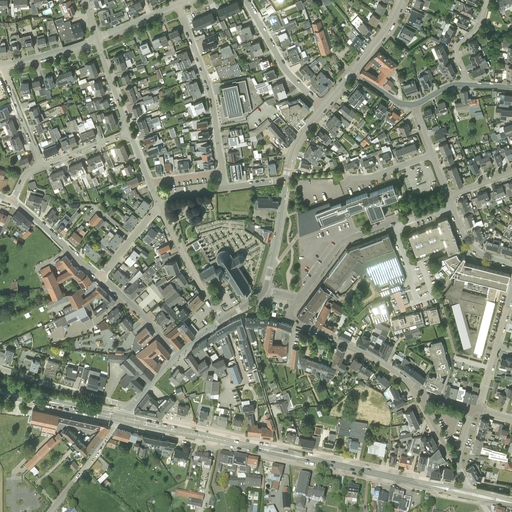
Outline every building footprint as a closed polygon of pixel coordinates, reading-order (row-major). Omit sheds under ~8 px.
[(40,0),(41,3),(46,2),(46,4),(47,8),(54,6),(52,0),(51,0),(49,1),(48,1),(47,0),(40,0)] [(63,4),(64,8),(66,12),(67,12),(68,15),(75,13),(70,0),(69,0),(68,0),(67,0),(60,3),(61,5),(63,4)] [(126,3),(124,0),(123,0),(122,1),(126,11),(129,10),(131,14),(134,13),(133,12),(137,11),(134,4),(133,4),(132,1),(126,3)] [(301,0),(300,0),(296,2),(300,11),(305,8),(301,0)] [(419,0),(414,0),(413,5),(421,9),(423,5),(428,6),(430,0),(429,0),(420,0),(419,0)] [(503,8),(508,6),(505,0),(498,0),(499,2),(496,4),(500,13),(504,11),(503,8)] [(134,4),(137,11),(140,9),(140,10),(143,8),(140,1),(134,4)] [(237,1),(232,3),(236,12),(241,10),(237,1)] [(99,15),(100,18),(111,14),(109,8),(116,6),(116,3),(114,3),(109,5),(106,6),(107,9),(105,9),(98,12),(99,15)] [(227,5),(231,14),(236,12),(232,3),(227,5)] [(376,10),(382,13),(386,6),(379,3),(376,10)] [(470,9),(471,6),(464,4),(461,11),(471,16),(473,13),(470,12),(472,10),(470,9)] [(222,7),(226,16),(231,14),(227,5),(222,7)] [(226,16),(222,7),(217,10),(221,18),(226,16)] [(279,20),(282,19),(279,13),(282,12),(280,9),(274,12),(275,15),(268,18),(269,18),(271,23),(279,20)] [(412,10),(407,20),(413,22),(413,24),(418,26),(423,14),(412,10)] [(112,15),(111,14),(100,18),(102,22),(101,22),(102,25),(110,22),(110,25),(118,21),(118,19),(124,16),(121,11),(115,13),(112,15)] [(212,12),(207,14),(212,25),(217,23),(212,12)] [(207,14),(202,16),(206,25),(210,23),(211,25),(212,25),(207,14)] [(369,21),(375,25),(379,18),(373,14),(369,21)] [(457,23),(466,27),(469,21),(468,21),(469,18),(460,15),(459,17),(457,23)] [(201,27),(206,25),(202,16),(197,18),(201,27)] [(196,29),(201,27),(197,18),(192,21),(196,29)] [(61,40),(55,25),(54,21),(53,19),(48,20),(51,33),(50,33),(51,36),(49,36),(50,43),(61,40)] [(366,37),(372,31),(368,27),(362,21),(363,21),(361,19),(354,25),(363,33),(362,33),(366,37)] [(64,22),(55,25),(61,40),(75,37),(84,34),(80,22),(71,25),(69,20),(64,22)] [(273,29),(281,26),(279,20),(271,23),(273,29)] [(326,40),(323,29),(320,21),(313,24),(316,35),(317,39),(318,43),(326,40)] [(278,34),(281,40),(288,36),(291,35),(291,30),(298,27),(296,23),(285,28),(286,30),(278,34)] [(453,25),(450,23),(448,26),(445,25),(442,30),(445,31),(454,35),(456,29),(455,29),(456,26),(453,25)] [(239,35),(251,31),(249,25),(242,27),(241,24),(235,26),(236,29),(237,29),(239,35)] [(414,32),(404,27),(398,37),(404,40),(404,41),(408,43),(414,32)] [(351,30),(353,33),(349,38),(352,41),(351,42),(359,48),(364,42),(357,36),(359,34),(354,28),(351,30)] [(178,42),(181,40),(180,37),(177,29),(176,30),(171,32),(168,34),(170,39),(172,43),(177,41),(178,42)] [(239,35),(241,41),(244,40),(253,37),(251,31),(239,35)] [(441,34),(438,39),(440,40),(444,42),(445,39),(450,42),(453,35),(453,36),(454,35),(445,31),(444,35),(441,34)] [(11,44),(12,52),(19,51),(18,43),(17,40),(20,39),(19,33),(15,34),(10,36),(11,41),(11,44)] [(39,46),(46,44),(45,37),(44,37),(44,34),(37,36),(38,38),(38,39),(39,46)] [(172,43),(170,39),(168,40),(165,34),(159,37),(161,44),(163,47),(166,45),(168,50),(165,52),(166,55),(175,52),(172,43)] [(210,35),(205,38),(206,41),(202,43),(205,51),(217,46),(215,41),(217,40),(215,34),(210,35)] [(283,46),(291,42),(293,41),(291,35),(288,36),(281,40),(283,45),(283,46)] [(159,37),(152,40),(156,50),(159,49),(158,45),(161,44),(159,37)] [(22,46),(26,45),(27,49),(34,47),(31,39),(25,41),(21,41),(22,46)] [(469,49),(471,53),(478,50),(477,46),(478,46),(476,39),(468,42),(471,49),(469,49)] [(330,51),(326,40),(318,43),(322,54),(330,51)] [(510,40),(505,40),(504,40),(503,42),(503,47),(507,48),(507,53),(511,53),(511,45),(510,46),(510,40)] [(246,43),(241,44),(242,47),(245,46),(246,49),(250,48),(251,51),(260,47),(258,42),(258,41),(250,44),(246,45),(246,43)] [(148,63),(145,57),(145,56),(151,53),(150,50),(147,42),(146,42),(146,43),(141,45),(140,45),(143,52),(140,53),(142,58),(145,64),(148,63)] [(216,66),(215,67),(219,77),(226,74),(227,76),(234,74),(235,76),(242,72),(237,62),(236,63),(234,58),(237,56),(238,56),(233,48),(231,49),(229,44),(220,48),(222,53),(218,55),(217,52),(210,55),(212,59),(213,59),(215,64),(216,66)] [(431,49),(434,55),(437,53),(437,54),(445,50),(442,44),(431,49)] [(253,60),(253,61),(258,59),(256,56),(263,53),(262,53),(260,47),(251,51),(249,51),(251,57),(250,57),(252,61),(253,60)] [(288,51),(290,56),(298,53),(295,47),(287,50),(287,51),(288,51)] [(117,63),(127,59),(135,57),(133,50),(125,53),(114,56),(117,63)] [(173,63),(176,62),(189,57),(188,54),(186,50),(179,53),(176,54),(178,58),(172,61),(173,63)] [(447,57),(445,50),(437,54),(440,59),(438,59),(438,61),(439,64),(446,61),(444,58),(447,57)] [(371,60),(372,61),(379,67),(387,58),(379,51),(371,60)] [(298,53),(290,56),(292,62),(299,60),(300,62),(307,59),(309,58),(307,55),(304,56),(304,57),(303,57),(301,52),(298,53)] [(479,65),(486,62),(484,58),(482,59),(479,53),(472,56),(472,57),(470,58),(472,64),(478,62),(479,65)] [(503,59),(503,62),(510,63),(510,60),(511,60),(511,53),(507,53),(507,59),(503,59)] [(309,64),(307,66),(306,65),(309,62),(307,59),(300,62),(302,65),(302,66),(299,69),(303,74),(315,63),(317,62),(322,57),(321,55),(315,60),(310,65),(309,64)] [(191,63),(189,57),(176,62),(177,65),(179,64),(180,68),(191,64),(191,63)] [(261,57),(258,59),(253,61),(254,64),(258,63),(259,62),(262,69),(267,67),(267,66),(270,65),(268,59),(262,61),(261,57)] [(389,75),(398,65),(388,57),(387,58),(379,67),(380,67),(382,69),(389,75)] [(128,63),(127,59),(117,63),(119,70),(129,66),(128,63)] [(359,72),(373,81),(377,76),(365,70),(372,61),(371,60),(359,72)] [(75,71),(75,72),(76,75),(87,71),(96,68),(94,61),(85,65),(85,66),(79,68),(79,69),(75,71)] [(447,64),(446,61),(439,64),(437,64),(442,73),(445,72),(453,68),(450,62),(447,64)] [(481,67),(472,71),(476,79),(487,74),(484,68),(488,67),(486,62),(479,65),(481,67)] [(506,69),(506,73),(511,72),(511,65),(510,66),(510,63),(503,62),(503,66),(503,69),(506,69)] [(316,70),(319,68),(315,63),(303,74),(308,79),(314,73),(312,71),(314,70),(316,70)] [(98,75),(96,68),(87,71),(89,78),(98,75)] [(456,75),(453,68),(445,72),(447,77),(446,78),(447,82),(453,80),(452,77),(456,75)] [(189,78),(196,76),(193,69),(187,71),(187,70),(183,71),(185,76),(181,78),(183,81),(189,78)] [(271,77),(276,76),(275,72),(274,72),(273,69),(264,73),(267,81),(272,79),(271,77)] [(387,77),(389,75),(382,69),(379,73),(377,76),(373,81),(380,85),(381,84),(387,77)] [(71,70),(65,72),(68,82),(70,82),(77,79),(76,75),(75,72),(72,72),(71,70)] [(425,74),(418,77),(423,88),(432,85),(430,82),(429,82),(429,80),(432,79),(428,70),(424,71),(425,74)] [(322,93),(333,82),(321,71),(316,76),(318,78),(316,79),(315,78),(311,83),(314,86),(318,89),(316,90),(318,92),(319,91),(322,93)] [(57,78),(57,80),(56,81),(58,86),(68,82),(65,72),(58,74),(59,77),(57,78)] [(121,76),(124,82),(130,80),(129,77),(133,76),(131,72),(121,76)] [(511,72),(506,73),(506,78),(503,78),(503,83),(510,83),(510,80),(511,79),(511,72)] [(52,76),(44,78),(47,87),(54,85),(52,76)] [(395,83),(389,79),(383,86),(389,90),(390,89),(395,94),(398,90),(393,86),(395,83)] [(39,80),(32,82),(34,89),(41,87),(39,80)] [(92,90),(94,90),(103,87),(100,80),(91,83),(90,84),(89,81),(87,82),(79,85),(81,88),(90,85),(92,90)] [(184,90),(185,93),(199,88),(196,81),(193,82),(192,80),(185,82),(187,89),(184,90)] [(224,113),(224,114),(228,113),(228,116),(243,113),(243,112),(252,111),(245,80),(236,81),(236,82),(237,83),(222,87),(224,96),(221,97),(225,113),(224,113)] [(412,95),(418,92),(414,81),(403,84),(407,94),(411,93),(412,95)] [(284,89),(282,82),(274,85),(275,85),(272,87),(270,83),(262,87),(263,92),(270,90),(270,89),(272,89),(273,92),(274,93),(284,89)] [(22,90),(22,93),(23,96),(30,95),(29,92),(28,83),(21,84),(22,86),(21,86),(21,90),(22,90)] [(136,85),(135,86),(126,89),(128,95),(138,91),(136,85)] [(105,93),(103,87),(94,90),(96,96),(105,93)] [(199,88),(185,93),(186,95),(189,94),(189,95),(193,94),(194,97),(202,94),(200,91),(199,88)] [(354,89),(351,93),(360,101),(361,101),(362,102),(365,98),(364,97),(366,94),(361,90),(360,91),(357,88),(355,90),(354,89)] [(265,101),(269,105),(276,102),(275,101),(274,99),(279,97),(279,98),(287,95),(284,89),(274,93),(273,92),(273,93),(275,97),(265,101)] [(128,95),(130,102),(139,98),(141,97),(139,91),(138,91),(128,95)] [(356,106),(360,101),(351,93),(348,96),(349,97),(348,99),(351,101),(350,103),(352,105),(354,104),(356,106)] [(511,95),(504,95),(504,100),(500,100),(499,106),(508,107),(508,103),(511,103),(511,95)] [(103,100),(102,97),(92,101),(86,103),(89,112),(109,105),(107,99),(103,100)] [(149,98),(143,100),(142,101),(144,105),(154,102),(153,97),(149,98)] [(278,104),(281,112),(285,116),(286,115),(287,115),(286,116),(288,118),(289,117),(290,118),(289,120),(298,128),(305,120),(302,117),(310,108),(299,98),(289,102),(288,100),(278,104)] [(191,101),(184,104),(186,107),(189,106),(193,116),(198,115),(197,113),(206,110),(202,100),(192,104),(191,101)] [(444,101),(437,104),(438,108),(435,109),(437,116),(441,114),(440,112),(447,109),(444,101)] [(481,110),(479,104),(469,105),(468,101),(462,102),(455,103),(456,108),(466,107),(466,109),(469,108),(469,113),(474,112),(475,118),(484,117),(481,110)] [(387,107),(380,102),(375,109),(379,111),(376,115),(383,119),(389,111),(386,109),(387,107)] [(141,104),(139,105),(138,105),(132,107),(135,115),(141,113),(144,112),(141,104)] [(356,112),(351,108),(350,109),(344,104),(340,107),(339,109),(342,112),(342,113),(350,119),(356,112)] [(0,109),(0,121),(5,119),(4,116),(10,114),(7,107),(0,109)] [(32,117),(39,114),(36,107),(29,110),(32,117)] [(429,116),(433,114),(434,114),(433,110),(431,110),(431,108),(423,111),(427,121),(430,120),(429,116)] [(500,120),(509,121),(509,117),(511,117),(511,109),(496,108),(495,113),(500,114),(500,120)] [(394,123),(399,116),(392,111),(387,119),(394,123)] [(104,115),(103,112),(97,114),(99,119),(105,117),(106,122),(114,119),(112,112),(104,115)] [(32,117),(34,124),(42,121),(41,120),(44,119),(42,114),(41,114),(39,115),(39,114),(32,117)] [(334,114),(330,119),(339,126),(338,126),(339,127),(343,122),(344,123),(347,121),(342,116),(339,118),(334,114)] [(150,119),(149,117),(137,121),(140,127),(152,123),(159,120),(158,116),(150,119)] [(95,126),(93,121),(91,117),(86,119),(89,126),(87,126),(87,127),(85,128),(86,131),(89,138),(95,136),(96,136),(93,128),(95,127),(95,126)] [(7,119),(5,119),(0,121),(0,125),(3,124),(5,123),(7,128),(14,125),(12,120),(12,119),(8,121),(7,119)] [(75,119),(71,120),(75,130),(79,129),(75,119)] [(114,119),(106,122),(109,128),(117,126),(114,119)] [(200,119),(192,120),(194,129),(208,126),(207,121),(200,122),(200,119)] [(335,131),(338,126),(339,126),(330,119),(326,124),(332,128),(329,132),(334,137),(338,133),(335,131)] [(358,124),(362,127),(366,121),(364,120),(363,119),(358,124)] [(71,132),(75,130),(71,120),(67,122),(71,132)] [(273,122),(272,122),(268,127),(274,133),(278,137),(282,133),(280,130),(275,125),(273,122)] [(140,127),(142,134),(149,132),(149,131),(152,130),(151,128),(151,127),(153,126),(152,123),(140,127)] [(511,130),(511,123),(503,127),(501,128),(500,130),(502,135),(492,139),(493,141),(502,138),(511,134),(511,133),(511,131),(511,130)] [(38,134),(44,132),(43,130),(41,124),(35,126),(38,134)] [(296,135),(296,134),(287,124),(283,128),(280,130),(282,133),(286,137),(286,138),(291,142),(296,135)] [(402,135),(411,132),(408,124),(399,127),(402,135)] [(1,136),(2,139),(13,135),(13,133),(17,131),(14,125),(7,128),(9,133),(7,134),(1,136)] [(444,133),(446,132),(447,132),(445,126),(435,130),(436,133),(434,134),(437,141),(445,138),(444,133)] [(55,152),(59,151),(56,144),(54,139),(57,138),(53,128),(48,130),(52,139),(47,141),(48,144),(53,154),(56,152),(55,152)] [(238,135),(238,139),(244,138),(243,134),(242,134),(241,129),(238,130),(238,128),(230,129),(230,130),(231,136),(233,135),(235,135),(238,135)] [(201,130),(195,131),(196,139),(209,137),(209,132),(201,133),(201,130)] [(83,141),(89,138),(86,131),(80,134),(83,141)] [(320,131),(315,136),(324,144),(330,137),(325,133),(324,134),(320,131)] [(380,141),(383,139),(387,137),(386,135),(385,133),(384,131),(377,136),(379,139),(380,141)] [(73,133),(66,135),(71,146),(77,143),(77,144),(77,143),(73,133)] [(286,146),(290,142),(291,142),(286,138),(286,137),(282,133),(278,137),(281,140),(279,142),(280,143),(282,142),(286,146)] [(157,134),(143,140),(146,145),(152,142),(153,145),(163,141),(162,138),(159,139),(157,134)] [(14,137),(13,135),(2,139),(4,142),(9,140),(11,145),(13,144),(21,141),(19,135),(14,137)] [(68,149),(67,147),(71,146),(66,135),(60,138),(65,151),(65,150),(68,149)] [(246,141),(244,142),(244,138),(238,139),(238,135),(235,135),(233,135),(231,136),(228,136),(230,145),(236,144),(236,147),(240,146),(241,146),(247,145),(246,141)] [(342,145),(337,140),(334,143),(339,148),(344,154),(349,152),(342,145)] [(407,142),(404,143),(408,155),(409,155),(409,154),(409,153),(413,152),(408,140),(406,141),(407,142)] [(417,151),(415,142),(411,143),(410,140),(408,140),(413,152),(417,151)] [(23,147),(21,141),(13,144),(11,145),(13,150),(14,153),(16,152),(20,151),(19,149),(23,147),(23,146),(23,147)] [(207,141),(196,143),(197,147),(201,146),(201,151),(209,150),(211,149),(210,144),(207,144),(207,141)] [(400,143),(398,144),(403,156),(406,155),(407,156),(408,155),(404,143),(401,144),(400,143)] [(53,154),(48,144),(42,146),(43,149),(46,156),(49,155),(53,154)] [(115,155),(119,154),(126,151),(123,144),(116,147),(113,149),(114,151),(115,155)] [(306,150),(317,157),(317,156),(319,157),(323,151),(321,150),(322,147),(317,144),(315,147),(315,146),(314,147),(310,144),(306,150)] [(396,145),(397,147),(392,149),(395,155),(397,155),(398,158),(403,156),(398,144),(397,144),(396,145)] [(441,155),(450,151),(449,148),(453,147),(452,145),(440,150),(441,153),(441,154),(441,155)] [(503,156),(500,148),(499,145),(496,146),(497,149),(495,150),(496,153),(494,154),(497,163),(502,161),(500,157),(503,156)] [(508,145),(500,148),(503,156),(506,155),(508,159),(511,157),(511,154),(510,148),(508,145)] [(158,146),(147,150),(149,155),(156,152),(157,155),(167,151),(165,147),(159,150),(158,146)] [(242,158),(240,146),(236,147),(233,147),(233,148),(234,148),(234,151),(228,152),(229,160),(234,159),(242,158)] [(389,146),(386,147),(387,148),(382,150),(386,162),(389,161),(388,159),(390,158),(391,159),(394,158),(389,146)] [(382,150),(382,149),(374,152),(376,159),(379,158),(381,162),(383,161),(384,163),(386,162),(382,150)] [(201,151),(196,151),(196,152),(196,153),(196,155),(202,155),(202,159),(210,158),(212,158),(212,152),(209,153),(209,150),(201,151)] [(316,159),(317,157),(306,150),(304,155),(308,158),(310,160),(309,162),(308,162),(311,164),(317,166),(318,164),(316,163),(317,161),(317,160),(316,159)] [(129,157),(126,151),(119,154),(120,158),(117,159),(118,161),(121,160),(129,157)] [(484,157),(487,166),(492,164),(490,159),(493,158),(490,151),(485,152),(482,153),(484,157)] [(372,157),(368,159),(367,159),(370,167),(373,166),(373,165),(375,164),(374,160),(376,159),(374,152),(371,153),(372,157)] [(104,164),(100,154),(94,156),(98,167),(100,173),(105,171),(102,165),(104,164)] [(487,166),(484,157),(481,158),(480,154),(474,156),(477,164),(480,163),(482,168),(487,166)] [(456,157),(456,155),(444,159),(446,164),(454,161),(453,158),(456,157)] [(30,163),(27,156),(19,160),(22,166),(30,163)] [(91,169),(95,168),(98,167),(94,156),(87,159),(90,165),(87,167),(89,172),(92,171),(91,169)] [(160,164),(155,164),(156,175),(159,174),(159,175),(162,175),(162,174),(162,171),(165,171),(163,156),(159,156),(160,164)] [(170,162),(165,163),(166,173),(172,172),(171,170),(175,170),(173,156),(169,157),(170,162)] [(361,165),(359,159),(358,156),(355,157),(356,160),(351,161),(354,170),(357,169),(356,167),(359,166),(358,166),(361,165)] [(368,168),(370,167),(367,159),(368,159),(367,156),(362,157),(359,159),(361,165),(362,167),(365,166),(365,167),(368,167),(368,168)] [(191,157),(182,158),(184,171),(190,170),(189,163),(192,163),(191,157)] [(352,171),(354,170),(351,161),(350,157),(342,160),(344,167),(347,166),(349,170),(351,169),(352,171)] [(177,158),(174,159),(175,166),(178,165),(179,171),(184,171),(182,158),(177,159),(177,158)] [(202,159),(197,160),(197,164),(203,163),(204,168),(214,167),(213,164),(214,164),(214,161),(213,161),(211,161),(210,158),(202,159)] [(471,159),(466,161),(469,168),(472,167),(473,172),(479,170),(475,161),(472,162),(471,159)] [(86,172),(85,170),(82,161),(75,164),(78,171),(79,174),(80,175),(85,173),(86,172)] [(304,170),(309,172),(310,168),(308,168),(310,164),(302,161),(300,168),(304,169),(304,170)] [(245,165),(244,162),(230,164),(232,178),(234,178),(234,180),(238,179),(238,177),(243,177),(242,173),(246,173),(245,170),(242,170),(241,165),(245,165)] [(260,174),(264,173),(263,165),(262,165),(260,165),(259,162),(253,163),(254,167),(252,167),(252,168),(253,168),(253,171),(254,172),(253,172),(253,173),(257,172),(257,173),(260,173),(260,174)] [(130,163),(124,166),(123,163),(114,167),(116,171),(121,169),(123,174),(127,173),(128,174),(135,171),(132,165),(131,166),(130,163)] [(275,163),(268,164),(269,173),(273,172),(273,171),(276,171),(276,170),(275,166),(276,166),(276,164),(275,165),(275,163)] [(72,176),(73,177),(74,180),(76,179),(80,177),(80,175),(79,174),(78,171),(75,164),(69,167),(72,176)] [(455,165),(447,168),(449,173),(461,169),(460,167),(457,168),(455,165)] [(63,169),(57,172),(59,178),(62,177),(64,181),(67,179),(63,169)] [(461,169),(449,173),(450,176),(450,177),(449,178),(450,178),(459,175),(458,172),(462,171),(461,169)] [(53,190),(62,186),(61,183),(59,178),(57,172),(50,174),(53,181),(50,182),(53,190)] [(92,178),(89,172),(85,174),(89,184),(93,182),(93,181),(92,178)] [(133,186),(136,185),(139,184),(139,183),(140,183),(137,176),(127,181),(130,187),(133,186)] [(465,178),(453,183),(455,188),(463,185),(462,182),(465,180),(465,178)] [(71,181),(76,192),(81,190),(79,186),(78,186),(76,179),(74,180),(71,181)] [(494,201),(501,199),(497,186),(496,187),(495,188),(492,189),(493,192),(490,193),(494,201)] [(497,186),(501,199),(509,196),(507,189),(504,190),(502,186),(500,187),(499,186),(498,186),(497,186)] [(348,216),(360,211),(371,207),(376,221),(377,220),(376,220),(379,219),(380,219),(384,217),(384,218),(385,217),(387,216),(383,206),(381,207),(380,203),(381,203),(381,205),(397,199),(395,194),(400,192),(399,190),(395,192),(393,187),(368,196),(367,194),(330,208),(329,204),(297,215),(300,234),(320,226),(321,228),(346,219),(345,217),(348,216)] [(32,203),(36,192),(28,189),(26,196),(29,197),(27,202),(32,203)] [(132,195),(133,194),(132,190),(131,190),(125,193),(132,198),(133,198),(132,195)] [(494,201),(490,193),(488,194),(487,191),(484,192),(483,192),(482,192),(481,192),(485,201),(486,205),(491,203),(494,202),(494,201)] [(32,203),(39,205),(40,201),(41,202),(43,194),(36,192),(32,203)] [(478,197),(474,198),(474,200),(477,208),(481,206),(480,203),(485,201),(481,192),(480,193),(479,194),(477,195),(478,197)] [(277,209),(278,201),(272,201),(272,198),(255,198),(255,208),(257,208),(277,209)] [(458,201),(460,206),(468,203),(466,198),(464,198),(462,199),(458,201)] [(137,200),(136,202),(145,209),(149,205),(144,200),(143,200),(142,202),(141,202),(137,200)] [(141,214),(145,209),(136,202),(134,203),(138,207),(136,210),(141,214),(142,214),(141,214)] [(470,210),(468,203),(460,206),(462,211),(467,209),(468,211),(470,210)] [(113,207),(107,213),(110,216),(116,210),(113,207)] [(52,209),(48,213),(45,217),(52,223),(58,216),(55,213),(56,211),(52,209)] [(465,221),(473,218),(472,215),(474,214),(474,213),(473,209),(470,210),(468,211),(469,214),(463,216),(465,221)] [(21,223),(26,217),(18,210),(13,217),(21,223)] [(79,213),(77,211),(77,210),(68,220),(60,230),(64,233),(70,227),(68,225),(73,220),(79,213)] [(96,213),(89,222),(95,226),(102,218),(96,213)] [(137,219),(138,219),(132,214),(129,217),(125,214),(124,216),(133,224),(137,219)] [(60,230),(68,220),(63,216),(60,219),(61,220),(56,226),(60,230)] [(124,224),(130,229),(129,228),(133,224),(124,216),(123,218),(126,221),(124,224)] [(448,220),(447,216),(437,220),(438,222),(437,223),(437,224),(435,225),(431,226),(425,228),(426,228),(418,231),(412,233),(408,235),(416,255),(420,254),(426,252),(425,251),(433,249),(439,247),(439,246),(443,245),(444,244),(448,255),(458,251),(460,250),(459,247),(458,247),(455,240),(456,240),(454,234),(453,234),(450,226),(451,226),(449,220),(448,220)] [(26,217),(21,223),(18,227),(22,230),(23,231),(22,233),(26,237),(31,233),(28,229),(32,222),(26,217)] [(102,218),(101,219),(96,224),(97,225),(100,227),(102,224),(105,221),(102,218)] [(475,222),(473,218),(465,221),(467,226),(473,224),(474,226),(476,225),(482,223),(481,220),(475,222)] [(482,223),(476,225),(474,226),(474,229),(472,229),(474,235),(482,232),(480,226),(483,225),(482,223)] [(82,237),(86,232),(82,229),(84,227),(82,224),(79,228),(78,227),(75,231),(74,230),(68,237),(77,244),(82,237)] [(151,228),(147,233),(159,242),(159,243),(162,240),(165,236),(163,232),(161,234),(159,237),(156,234),(157,233),(151,228)] [(272,231),(263,229),(260,228),(259,233),(263,234),(263,236),(264,237),(264,240),(270,241),(272,231)] [(511,236),(511,230),(507,228),(503,234),(510,238),(511,236)] [(107,233),(118,242),(122,238),(116,233),(115,235),(110,231),(107,233)] [(484,237),(482,232),(474,235),(476,240),(484,237)] [(101,243),(105,247),(108,244),(109,243),(114,247),(118,242),(107,233),(103,238),(100,241),(101,243)] [(152,240),(155,242),(154,243),(156,245),(159,242),(147,233),(144,238),(143,237),(143,238),(149,242),(152,240)] [(353,247),(350,248),(348,250),(346,248),(323,279),(337,289),(352,269),(361,275),(366,271),(382,297),(400,290),(401,289),(402,289),(400,284),(402,283),(404,282),(405,281),(405,279),(405,277),(403,274),(402,271),(394,248),(392,243),(388,233),(388,234),(383,236),(382,235),(382,236),(377,238),(376,238),(371,240),(370,240),(370,241),(365,243),(365,242),(364,242),(364,243),(359,245),(359,244),(358,245),(353,247)] [(492,242),(490,250),(496,252),(497,246),(500,247),(501,245),(500,245),(501,241),(493,239),(492,242)] [(195,250),(201,247),(197,240),(191,244),(195,250)] [(97,245),(93,248),(91,246),(90,246),(90,245),(91,244),(88,241),(83,247),(86,250),(86,249),(87,250),(86,252),(91,256),(98,247),(97,245)] [(100,254),(98,252),(100,248),(101,249),(102,247),(106,250),(107,248),(105,247),(101,243),(98,247),(91,256),(95,260),(100,254)] [(161,254),(168,252),(167,251),(171,249),(169,244),(157,249),(159,255),(161,254)] [(500,253),(505,255),(508,247),(501,245),(500,247),(502,248),(500,253)] [(129,254),(135,259),(140,252),(137,250),(137,251),(134,249),(129,254)] [(223,250),(222,249),(221,250),(219,252),(218,252),(217,253),(217,254),(216,256),(216,257),(216,258),(210,262),(212,265),(199,273),(204,281),(217,273),(219,275),(221,274),(222,274),(226,282),(229,280),(233,286),(232,286),(233,287),(233,286),(237,292),(238,293),(238,292),(239,294),(241,297),(243,296),(243,295),(245,293),(252,289),(249,286),(251,285),(250,284),(246,278),(247,278),(246,277),(242,271),(242,270),(241,271),(238,265),(240,263),(241,265),(241,264),(241,263),(243,262),(244,263),(244,262),(243,261),(244,258),(246,258),(246,257),(244,257),(242,254),(243,253),(242,253),(242,254),(238,254),(238,252),(237,252),(238,254),(236,255),(235,254),(234,255),(235,256),(233,257),(231,254),(231,253),(230,253),(228,251),(227,251),(228,250),(227,250),(226,250),(224,250),(223,250)] [(509,274),(462,261),(465,256),(463,255),(462,256),(460,254),(458,251),(448,255),(438,258),(438,259),(441,264),(441,265),(444,269),(445,270),(449,273),(449,274),(450,273),(456,274),(453,285),(451,284),(451,285),(443,297),(442,297),(448,299),(450,305),(449,305),(452,304),(454,312),(453,312),(454,313),(456,320),(456,321),(457,323),(457,324),(457,325),(459,331),(459,333),(459,332),(460,335),(460,336),(462,343),(462,344),(463,344),(463,347),(464,348),(465,348),(465,349),(466,350),(467,351),(468,352),(469,353),(471,353),(476,355),(477,352),(478,353),(481,353),(481,354),(482,350),(482,349),(484,342),(484,341),(485,338),(485,337),(487,330),(487,329),(488,326),(488,325),(490,318),(490,317),(491,314),(491,313),(493,306),(493,305),(494,302),(487,300),(486,301),(485,301),(486,297),(462,291),(465,278),(506,288),(509,274)] [(129,254),(125,260),(129,263),(130,263),(131,263),(135,259),(129,254)] [(58,283),(72,275),(80,270),(74,267),(65,255),(55,263),(59,268),(64,264),(69,270),(56,278),(49,265),(40,270),(46,282),(42,284),(44,288),(48,287),(58,283)] [(168,274),(180,270),(176,260),(165,264),(168,274)] [(129,271),(131,269),(127,266),(123,263),(120,266),(123,268),(120,271),(118,269),(113,274),(118,278),(123,273),(127,269),(129,271)] [(131,269),(134,273),(137,269),(132,265),(131,263),(130,263),(129,263),(127,266),(131,269)] [(147,268),(144,272),(148,277),(150,276),(156,270),(158,268),(154,264),(154,263),(151,265),(148,267),(147,268)] [(138,277),(144,272),(142,270),(139,267),(137,269),(134,273),(138,277)] [(442,269),(439,270),(438,268),(434,270),(436,278),(444,275),(442,269)] [(88,285),(92,282),(87,274),(86,275),(86,274),(80,270),(72,275),(75,278),(78,281),(83,287),(88,285)] [(144,272),(138,277),(132,283),(124,290),(131,298),(137,293),(140,290),(145,285),(151,280),(148,277),(144,272)] [(132,283),(138,277),(134,273),(129,278),(128,278),(123,273),(118,278),(124,283),(126,280),(128,282),(129,280),(132,283)] [(176,289),(187,280),(188,279),(186,277),(185,278),(181,273),(170,282),(171,283),(168,285),(163,289),(160,285),(157,287),(166,297),(176,289)] [(322,281),(297,315),(313,323),(324,299),(335,291),(322,281)] [(63,295),(58,283),(48,287),(44,288),(46,292),(50,291),(53,299),(62,296),(63,295)] [(94,290),(93,291),(97,296),(100,294),(102,296),(104,298),(109,295),(106,292),(99,285),(94,290)] [(63,295),(62,296),(64,302),(71,299),(74,308),(82,304),(83,305),(84,305),(89,302),(96,297),(97,296),(93,291),(90,294),(83,299),(81,294),(82,293),(84,292),(82,287),(76,290),(68,294),(63,295)] [(165,298),(171,305),(182,296),(176,289),(166,297),(165,298)] [(196,293),(192,297),(199,305),(204,300),(196,293)] [(109,295),(104,298),(105,299),(103,301),(104,303),(93,311),(97,316),(108,307),(107,307),(116,301),(109,295)] [(199,305),(192,297),(187,302),(194,310),(199,305)] [(376,321),(391,316),(386,300),(372,305),(375,312),(373,313),(376,321)] [(173,309),(170,306),(166,301),(160,306),(158,304),(151,311),(156,315),(155,316),(162,324),(169,317),(172,320),(178,315),(173,308),(173,309)] [(325,304),(321,314),(326,317),(331,307),(333,304),(327,301),(325,304)] [(84,305),(87,311),(92,309),(89,302),(84,305)] [(344,309),(334,302),(333,304),(331,307),(336,311),(340,314),(344,309)] [(65,315),(69,323),(80,317),(82,321),(90,317),(87,311),(84,305),(83,305),(75,309),(68,313),(65,314),(65,315)] [(178,315),(183,320),(189,314),(183,307),(180,310),(176,305),(173,308),(178,315)] [(117,307),(114,310),(113,309),(110,312),(111,313),(107,316),(113,321),(118,317),(118,316),(122,312),(117,307)] [(427,310),(429,318),(439,315),(437,307),(427,310)] [(425,322),(422,312),(415,314),(418,324),(425,322)] [(326,317),(321,314),(315,324),(321,327),(321,326),(334,332),(337,327),(334,325),(324,321),(326,317)] [(418,324),(415,314),(407,316),(410,327),(418,324)] [(65,315),(59,318),(63,324),(63,326),(69,323),(65,315)] [(431,325),(441,322),(439,315),(429,318),(431,325)] [(126,331),(133,325),(125,316),(118,322),(126,331),(120,336),(118,334),(115,336),(118,339),(120,341),(129,334),(126,331)] [(410,327),(407,316),(400,318),(403,329),(410,327)] [(230,332),(231,335),(238,332),(240,338),(239,338),(248,366),(254,365),(245,336),(246,335),(243,326),(241,317),(235,319),(227,324),(224,325),(227,333),(230,332)] [(251,344),(256,342),(257,342),(255,336),(258,336),(258,332),(258,318),(246,318),(245,318),(245,324),(246,327),(251,341),(251,344)] [(266,318),(258,318),(258,332),(258,336),(262,336),(266,336),(267,331),(267,327),(266,318)] [(286,355),(287,345),(286,345),(292,325),(278,320),(266,318),(267,327),(267,331),(266,336),(265,341),(268,354),(286,355)] [(403,329),(400,318),(393,321),(396,331),(403,329)] [(108,328),(109,327),(104,320),(98,325),(101,330),(108,328)] [(183,320),(183,321),(178,325),(182,330),(188,326),(188,325),(188,326),(183,321),(184,321),(183,320)] [(177,325),(176,323),(174,321),(166,327),(168,329),(163,333),(165,335),(177,325)] [(377,332),(380,333),(382,328),(388,331),(390,328),(377,322),(374,328),(375,331),(377,332)] [(195,334),(188,326),(182,330),(178,325),(177,325),(165,335),(178,349),(195,334)] [(222,347),(225,358),(234,356),(228,337),(227,334),(227,333),(224,325),(219,329),(216,330),(216,332),(219,339),(220,343),(221,345),(222,347)] [(351,334),(353,329),(348,326),(344,331),(343,331),(338,335),(349,341),(352,335),(351,334)] [(147,340),(153,335),(145,327),(135,336),(142,344),(147,340)] [(384,339),(388,331),(382,328),(380,333),(378,336),(384,339)] [(417,329),(404,334),(406,339),(416,336),(415,334),(418,333),(417,329)] [(211,346),(210,344),(219,339),(216,332),(199,343),(203,349),(204,348),(205,350),(211,346)] [(373,333),(369,342),(366,349),(387,360),(389,354),(384,352),(388,343),(383,341),(379,350),(378,349),(378,348),(374,346),(374,345),(378,336),(373,333)] [(370,339),(362,335),(361,337),(360,337),(356,344),(365,348),(370,339)] [(132,350),(132,351),(155,373),(162,364),(159,361),(157,363),(156,362),(157,361),(152,357),(159,351),(166,359),(170,355),(159,342),(156,339),(150,344),(147,340),(142,344),(135,336),(135,337),(134,342),(135,342),(135,345),(134,345),(132,350)] [(384,352),(389,354),(393,345),(394,346),(395,342),(389,340),(388,343),(384,352)] [(426,387),(430,389),(436,392),(437,389),(440,390),(444,381),(440,380),(441,378),(441,377),(442,377),(443,375),(440,373),(441,372),(451,370),(443,340),(431,343),(432,345),(429,346),(431,355),(432,355),(437,372),(435,376),(433,374),(432,376),(429,375),(425,384),(427,385),(426,387)] [(196,354),(203,349),(199,343),(192,348),(196,354)] [(316,351),(323,353),(325,346),(318,343),(316,351)] [(346,365),(341,362),(345,349),(338,347),(330,365),(338,367),(339,368),(343,370),(346,365)] [(8,362),(11,363),(13,355),(14,351),(6,348),(4,356),(6,357),(4,361),(7,361),(7,362),(8,362)] [(293,349),(291,367),(297,368),(297,366),(298,356),(299,350),(293,349)] [(212,360),(219,356),(216,352),(210,356),(212,360)] [(122,355),(108,354),(108,361),(122,362),(122,355)] [(134,366),(128,373),(134,379),(140,372),(141,372),(141,373),(148,380),(153,375),(154,373),(141,361),(134,354),(128,360),(134,366)] [(193,368),(198,364),(191,354),(186,358),(192,366),(193,368)] [(398,355),(397,356),(392,364),(401,369),(404,365),(405,359),(398,355)] [(316,369),(319,363),(298,356),(297,366),(298,369),(301,368),(315,372),(316,369)] [(500,360),(499,366),(507,368),(509,358),(505,357),(504,358),(501,357),(500,361),(500,360)] [(37,371),(40,362),(33,360),(25,358),(23,365),(27,367),(28,366),(30,367),(30,369),(33,370),(33,369),(37,370),(37,371)] [(220,360),(212,363),(216,371),(218,374),(225,371),(224,368),(227,366),(224,358),(220,360)] [(358,372),(362,365),(360,364),(361,362),(354,358),(350,364),(356,368),(355,370),(358,372)] [(401,369),(421,384),(425,378),(425,379),(425,378),(407,364),(409,361),(413,364),(414,362),(409,358),(408,359),(406,358),(405,359),(404,365),(401,369)] [(204,359),(198,364),(193,368),(198,374),(209,366),(204,359)] [(48,360),(43,373),(49,375),(49,373),(55,375),(59,363),(48,360)] [(323,381),(323,382),(329,366),(319,363),(316,369),(322,371),(320,375),(323,381)] [(356,375),(357,376),(360,378),(362,374),(367,377),(371,371),(366,367),(367,365),(363,363),(362,365),(358,372),(356,375)] [(236,364),(228,367),(234,384),(242,381),(236,364)] [(76,376),(81,377),(84,367),(79,366),(78,369),(72,368),(71,369),(67,368),(66,372),(65,372),(64,378),(75,381),(76,376)] [(189,369),(190,371),(195,377),(196,375),(198,374),(193,368),(192,366),(189,369)] [(329,383),(330,378),(333,379),(336,369),(329,366),(323,382),(329,383)] [(84,367),(81,377),(87,379),(90,369),(84,367)] [(184,374),(183,373),(178,368),(169,377),(176,383),(184,374)] [(195,377),(190,371),(185,375),(190,380),(195,377)] [(211,392),(214,393),(218,393),(220,381),(218,381),(218,375),(218,374),(216,371),(213,374),(213,380),(211,392)] [(135,379),(134,381),(127,374),(120,381),(125,387),(126,386),(129,389),(132,386),(139,392),(144,386),(135,379)] [(384,387),(389,381),(384,377),(383,378),(378,374),(372,380),(377,384),(379,382),(384,387)] [(98,387),(103,389),(106,377),(99,376),(99,378),(89,376),(86,386),(98,389),(98,387)] [(446,385),(443,393),(449,395),(454,377),(451,376),(451,378),(449,377),(447,380),(446,383),(446,385)] [(454,377),(449,395),(455,397),(460,381),(457,381),(458,377),(455,376),(455,377),(454,377)] [(460,381),(455,397),(462,398),(464,390),(467,381),(460,379),(460,381)] [(462,398),(462,399),(463,399),(463,398),(466,399),(466,400),(469,400),(475,402),(477,394),(479,387),(473,385),(471,392),(464,390),(462,398)] [(393,409),(401,405),(405,403),(403,399),(405,398),(403,394),(401,395),(400,395),(400,396),(399,396),(398,393),(395,386),(389,389),(394,398),(393,399),(395,402),(391,404),(393,409)] [(505,402),(506,396),(506,395),(511,396),(511,391),(511,388),(508,388),(505,387),(504,391),(503,394),(501,393),(501,392),(497,391),(496,395),(499,396),(497,401),(503,403),(504,402),(504,401),(505,402)] [(285,400),(275,403),(276,407),(281,409),(282,412),(289,410),(287,406),(289,402),(290,402),(291,399),(288,392),(283,394),(285,400)] [(155,401),(156,401),(148,393),(134,410),(135,412),(144,414),(145,409),(149,410),(151,404),(155,401)] [(166,412),(169,409),(174,404),(175,402),(170,397),(156,401),(155,401),(151,404),(149,410),(145,409),(144,414),(157,417),(161,417),(166,411),(166,412)] [(186,405),(186,404),(176,402),(175,402),(174,404),(169,409),(177,411),(176,413),(181,414),(185,415),(185,412),(190,414),(191,409),(188,408),(189,406),(186,405)] [(250,404),(249,402),(241,403),(242,404),(242,406),(244,412),(245,414),(246,414),(246,418),(247,418),(251,417),(250,412),(252,412),(254,411),(253,403),(250,404)] [(217,422),(218,422),(226,424),(227,419),(230,420),(230,410),(217,407),(216,411),(219,411),(219,416),(213,414),(211,422),(217,423),(217,422)] [(59,415),(33,409),(30,421),(45,425),(44,430),(54,433),(56,427),(58,420),(59,415)] [(408,421),(416,418),(412,409),(404,413),(408,421)] [(198,418),(206,420),(207,411),(200,410),(198,418)] [(59,415),(58,420),(94,428),(95,423),(59,415)] [(232,425),(239,427),(240,427),(241,419),(237,418),(234,418),(232,425)] [(338,434),(348,435),(359,437),(358,441),(363,442),(367,423),(340,418),(339,421),(340,422),(338,434)] [(418,420),(417,421),(416,418),(408,421),(409,422),(405,423),(407,427),(409,426),(411,431),(417,429),(416,427),(419,425),(420,425),(418,420)] [(258,427),(257,434),(260,434),(260,436),(272,438),(273,429),(275,429),(271,419),(270,419),(265,419),(268,428),(258,427)] [(492,430),(496,431),(496,430),(497,430),(499,424),(492,422),(491,427),(489,426),(489,425),(487,424),(488,421),(481,419),(479,426),(492,429),(492,430)] [(255,424),(254,424),(248,424),(248,433),(257,434),(258,427),(258,424),(255,424)] [(496,430),(496,431),(495,434),(499,436),(501,428),(502,428),(503,425),(499,424),(497,430),(496,430)] [(111,426),(104,425),(97,434),(103,437),(111,426)] [(299,436),(295,427),(288,426),(285,437),(284,438),(285,439),(286,439),(287,439),(294,441),(293,442),(298,443),(299,436)] [(295,427),(299,436),(301,442),(302,442),(301,446),(312,449),(314,441),(303,438),(305,434),(299,432),(297,426),(295,427)] [(490,435),(492,430),(492,429),(479,426),(477,433),(488,437),(487,438),(492,440),(493,440),(494,436),(490,435)] [(117,428),(112,435),(112,436),(118,438),(119,437),(123,430),(117,428)] [(509,440),(510,437),(506,436),(507,430),(502,428),(501,428),(499,436),(502,437),(501,441),(508,443),(509,442),(509,440)] [(72,442),(78,437),(72,433),(69,429),(66,432),(64,429),(61,432),(64,434),(72,442)] [(123,430),(119,437),(118,438),(135,442),(137,434),(131,432),(123,430)] [(324,440),(322,447),(332,449),(334,440),(335,440),(336,434),(330,433),(328,441),(324,440)] [(91,452),(103,437),(97,434),(87,446),(83,442),(77,448),(84,455),(89,451),(90,452),(90,451),(91,452)] [(58,442),(60,439),(57,435),(54,438),(53,437),(47,443),(37,452),(41,457),(52,447),(58,442)] [(151,437),(151,436),(151,437),(143,435),(142,435),(143,436),(151,447),(151,446),(152,444),(160,446),(162,439),(151,437)] [(420,445),(422,446),(425,444),(427,443),(429,447),(431,451),(438,447),(436,444),(432,435),(426,438),(424,435),(422,436),(415,438),(413,447),(419,449),(420,445)] [(150,449),(151,447),(143,436),(141,443),(135,442),(134,448),(137,448),(136,453),(146,455),(147,448),(150,449)] [(72,442),(77,448),(83,442),(78,437),(72,442)] [(487,447),(487,446),(484,445),(481,444),(482,439),(476,437),(474,444),(487,447)] [(345,448),(357,450),(358,442),(351,440),(351,439),(347,438),(345,448)] [(418,452),(419,449),(413,447),(415,438),(410,439),(408,451),(411,452),(411,453),(417,455),(418,452)] [(107,446),(111,447),(114,448),(116,444),(115,444),(116,441),(110,439),(107,443),(108,443),(107,446)] [(160,446),(159,451),(163,452),(163,451),(168,452),(168,453),(172,454),(175,442),(162,439),(160,446)] [(370,439),(367,452),(378,454),(384,455),(386,442),(381,440),(380,444),(377,444),(378,441),(370,439)] [(506,457),(507,453),(495,449),(487,447),(474,444),(472,451),(479,453),(480,449),(489,452),(488,457),(499,459),(507,460),(507,461),(508,457),(506,457)] [(397,451),(398,451),(399,447),(398,447),(395,447),(393,454),(390,454),(388,461),(394,462),(397,451)] [(444,458),(438,448),(431,455),(429,457),(437,459),(436,462),(444,459),(444,458)] [(186,461),(188,452),(179,450),(175,449),(173,459),(177,460),(177,459),(186,461)] [(404,451),(404,453),(401,453),(399,463),(404,465),(406,456),(407,451),(404,451)] [(227,466),(230,455),(221,453),(220,457),(217,472),(220,473),(222,465),(227,466)] [(201,463),(203,455),(196,454),(194,462),(197,462),(196,465),(201,466),(201,463)] [(210,468),(212,461),(208,460),(209,456),(203,455),(201,463),(204,464),(204,467),(210,468)] [(234,471),(236,466),(233,466),(235,456),(230,455),(227,466),(226,469),(234,471)] [(425,464),(426,457),(419,455),(419,460),(418,460),(417,467),(424,469),(425,464)] [(233,466),(236,466),(244,468),(242,476),(243,476),(244,475),(245,475),(246,475),(246,467),(247,459),(241,458),(235,456),(233,466)] [(429,476),(437,477),(440,478),(440,473),(439,466),(438,466),(436,462),(437,459),(429,457),(426,470),(430,471),(429,476)] [(257,468),(258,461),(252,460),(247,459),(246,467),(246,475),(245,475),(246,477),(250,477),(249,467),(257,468)] [(505,469),(507,460),(499,459),(498,467),(505,469)] [(74,460),(69,465),(74,470),(78,465),(74,460)] [(477,464),(476,463),(476,462),(465,469),(468,474),(476,469),(476,470),(479,469),(480,469),(479,468),(478,464),(477,464)] [(35,475),(39,470),(35,466),(31,470),(35,475)] [(280,478),(281,478),(282,475),(281,475),(282,469),(276,468),(276,467),(275,467),(274,467),(273,467),(271,474),(269,474),(268,480),(272,481),(270,490),(277,491),(280,478)] [(443,475),(442,478),(452,480),(453,477),(455,478),(455,475),(453,475),(454,473),(452,469),(444,468),(443,475)] [(472,479),(483,481),(484,476),(479,474),(482,473),(480,469),(479,469),(476,470),(476,469),(468,474),(472,479)] [(106,471),(98,480),(101,483),(109,474),(106,471)] [(305,499),(307,489),(310,477),(299,475),(295,496),(298,497),(295,508),(297,509),(295,511),(305,511),(306,510),(304,509),(306,499),(305,499)] [(261,478),(250,477),(246,477),(246,480),(245,487),(246,487),(260,488),(261,482),(261,478)] [(350,486),(349,486),(347,499),(357,500),(357,495),(358,495),(359,488),(355,488),(355,487),(353,487),(353,486),(352,486),(352,485),(350,485),(350,486)] [(190,493),(179,491),(180,490),(176,489),(175,496),(188,499),(190,493)] [(305,499),(306,499),(316,501),(323,502),(325,492),(320,491),(317,491),(307,489),(305,499)] [(407,511),(410,499),(403,497),(404,493),(403,493),(404,491),(398,490),(398,491),(395,490),(392,508),(391,511),(398,511),(397,511),(407,511)] [(378,503),(378,511),(385,511),(386,504),(388,494),(380,492),(378,503)] [(203,496),(190,493),(188,499),(189,499),(188,504),(201,507),(202,502),(203,496)]
